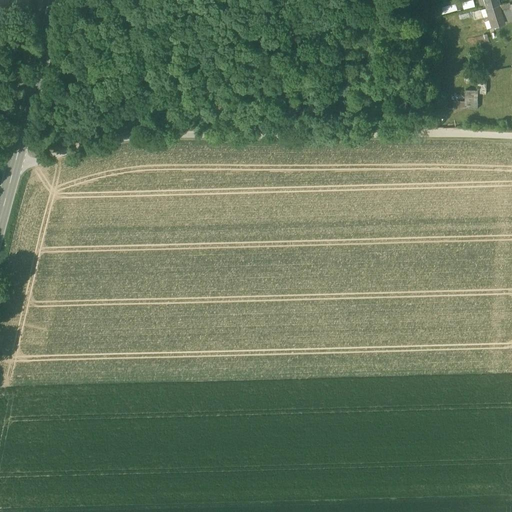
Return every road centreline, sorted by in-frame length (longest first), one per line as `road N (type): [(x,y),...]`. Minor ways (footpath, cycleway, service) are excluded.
road 1 (residential): [(13,168),(101,141),(164,135),(511,136)]
road 2 (secondary): [(56,0),(13,168)]
